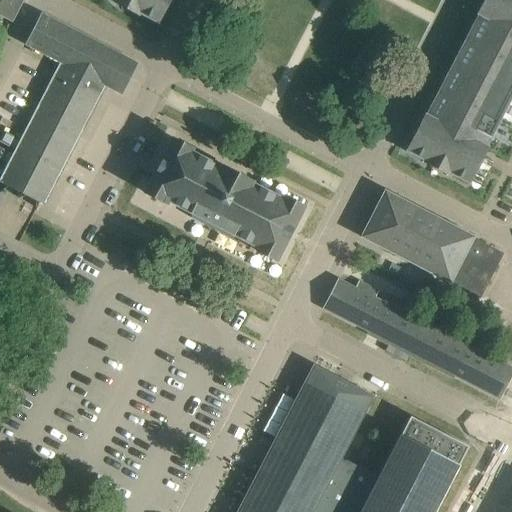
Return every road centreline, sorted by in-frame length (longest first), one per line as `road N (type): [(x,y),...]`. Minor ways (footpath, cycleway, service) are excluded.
road 1 (residential): [(294,314),(509,439)]
road 2 (residential): [(55,275),(160,68)]
road 3 (residential): [(160,68),(365,173)]
road 4 (residential): [(294,314),(195,511)]
road 5 (residential): [(370,166),(453,0)]
road 6 (residential): [(370,166),(511,242)]
road 7 (residential): [(365,173),(294,314)]
road 8 (residential): [(46,0),(164,61)]
road 9 (residential): [(0,384),(55,275)]
